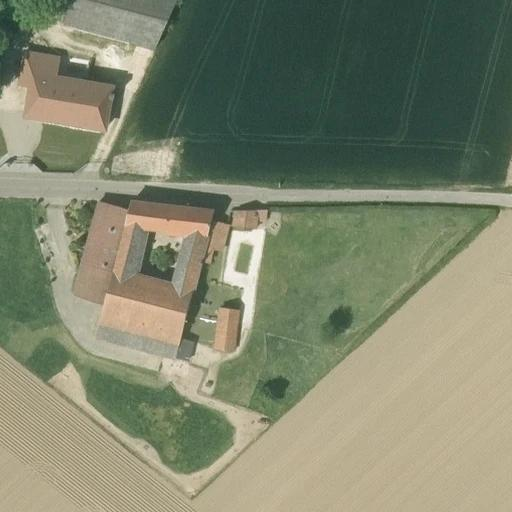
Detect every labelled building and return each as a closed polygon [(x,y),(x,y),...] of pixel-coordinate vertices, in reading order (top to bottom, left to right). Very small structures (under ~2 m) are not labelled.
[(70,0),(64,25),(132,43),(155,50),(177,0),(70,0)] [(0,29),(0,43),(5,47),(15,33),(3,25),(0,29)] [(33,89),(27,117),(106,130),(113,87),(58,79),(61,59),(25,54),(19,87),(33,89)] [(0,97),(10,101),(21,60),(4,56),(0,73),(0,172),(4,172),(4,140),(0,140),(0,97)] [(227,226),(211,222),(213,213),(131,203),(129,210),(99,202),(97,202),(72,295),(106,304),(99,338),(190,360),(193,343),(184,340),(203,261),(209,262),(212,249),(220,250),(227,226)] [(255,230),(256,222),(266,222),(267,211),(236,212),(236,213),(233,228),(255,230)] [(233,351),(238,312),(222,310),(216,349),(233,351)]
